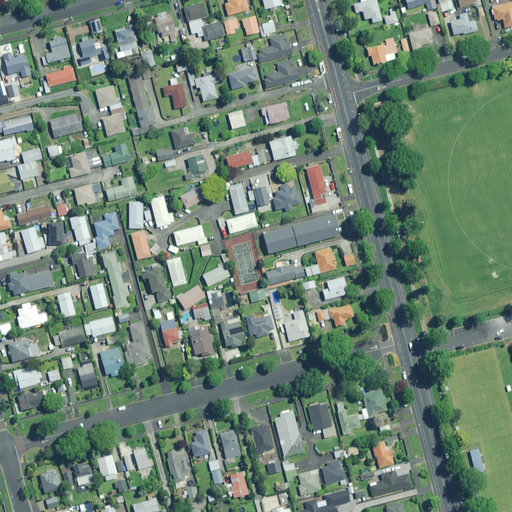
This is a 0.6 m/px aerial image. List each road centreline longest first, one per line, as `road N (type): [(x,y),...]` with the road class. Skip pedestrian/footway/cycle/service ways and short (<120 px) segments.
road 1 (residential): [(404,342),(5,448)]
road 2 (secondary): [(404,342),(341,95)]
road 3 (secondary): [(449,511),(404,342)]
road 4 (residential): [(341,95),(511,54)]
